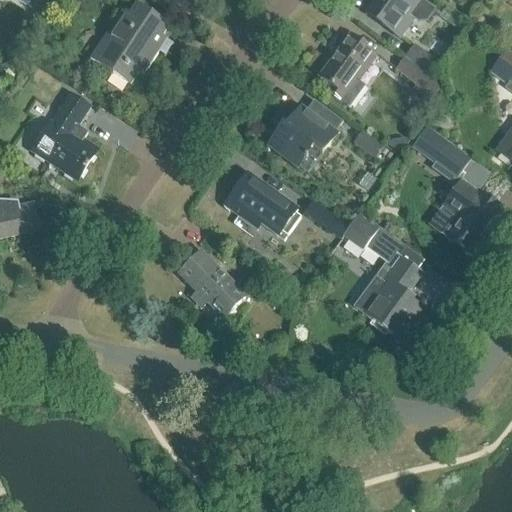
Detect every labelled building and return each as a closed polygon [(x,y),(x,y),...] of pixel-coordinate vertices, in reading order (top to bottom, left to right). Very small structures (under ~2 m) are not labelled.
[(14,0),(43,18),(51,5),(43,0),(14,0)] [(378,3),(369,16),(402,40),(417,20),(422,24),(428,23),(435,12),(418,0),(377,0),(376,2),(378,3)] [(90,62),(131,89),(139,76),(143,79),(160,54),(167,42),(163,40),(170,28),(136,6),(129,17),(122,13),(90,62)] [(480,16),(479,16),(478,16),(477,16),(477,17),(476,17),(475,18),(474,19),(474,20),(473,20),(473,21),(473,22),(473,23),(473,24),(473,25),(473,26),(474,27),(474,28),(475,28),(475,29),(476,29),(477,30),(478,30),(479,30),(480,30),(481,30),(482,30),(483,30),(483,29),(484,29),(485,28),(486,27),(486,26),(487,25),(487,24),(487,23),(487,22),(487,21),(486,21),(486,20),(486,19),(485,19),(485,18),(484,18),(484,17),(483,17),(482,16),(481,16),(480,16)] [(351,37),(318,81),(329,89),(327,93),(350,111),(366,90),(358,84),(378,57),(351,37)] [(415,46),(404,60),(428,78),(428,77),(428,76),(437,63),(415,46)] [(505,58),(495,71),(511,82),(511,57),(507,54),(505,58)] [(12,74),(19,64),(8,58),(2,68),(12,74)] [(428,78),(404,60),(395,71),(415,87),(413,90),(431,103),(442,89),(428,78)] [(87,135),(78,129),(90,111),(70,97),(50,126),(49,126),(30,153),(76,184),(94,156),(80,146),(87,135)] [(282,129),(268,148),(298,170),(313,150),(323,158),(336,139),(334,137),(342,126),(313,104),(305,116),(300,112),(285,132),(282,129)] [(446,148),(423,132),(412,147),(435,164),(457,179),(468,164),(446,148)] [(511,133),(498,152),(511,162),(511,133)] [(351,147),(374,163),(381,152),(359,136),(351,147)] [(300,220),(294,216),(296,213),(248,177),(224,210),(238,220),(242,215),(276,241),(278,238),(284,242),(300,220)] [(457,185),(452,193),(440,210),(441,211),(442,210),(458,221),(444,240),(443,240),(442,241),(468,260),(483,239),(480,238),(483,233),(486,235),(501,213),(475,195),(474,197),(457,185)] [(0,241),(39,234),(34,207),(22,209),(21,204),(0,202),(0,241)] [(302,217),(339,242),(347,230),(311,204),(302,217)] [(361,219),(345,242),(364,255),(366,252),(380,233),(361,219)] [(179,277),(224,321),(245,300),(201,255),(179,277)] [(377,280),(363,299),(373,306),(363,319),(405,349),(431,314),(408,298),(423,277),(417,273),(401,262),(384,286),(377,280)]
